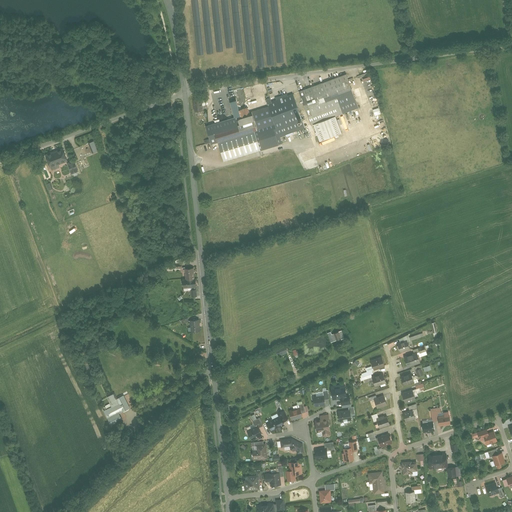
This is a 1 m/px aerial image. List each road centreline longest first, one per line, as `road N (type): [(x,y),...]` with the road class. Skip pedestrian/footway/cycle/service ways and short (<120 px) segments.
road 1 (residential): [(229,498),(185,92)]
road 2 (residential): [(511,45),(185,92)]
road 3 (residential): [(0,162),(185,92)]
road 4 (track): [(142,108),(91,84),(0,81)]
